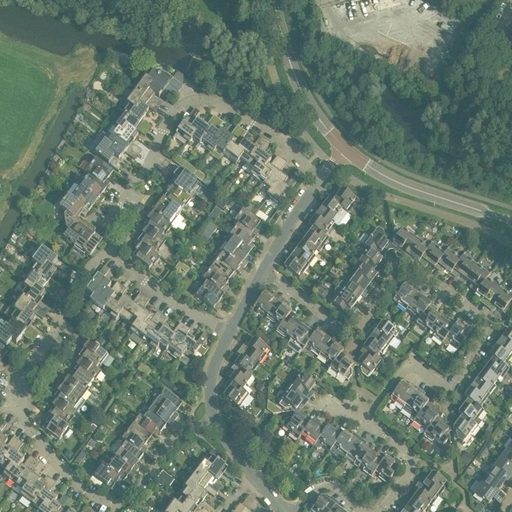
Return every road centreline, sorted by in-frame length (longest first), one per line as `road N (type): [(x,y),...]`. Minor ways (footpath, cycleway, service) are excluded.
road 1 (residential): [(363,423),(405,370),(451,386),(482,339),(482,318),(410,272),(394,277),(362,326),(345,332),(263,273)]
road 2 (residential): [(321,178),(246,114),(193,98),(174,109),(119,202),(112,248)]
road 3 (residential): [(215,422),(181,433),(132,495),(114,503),(68,477),(16,403)]
road 4 (residential): [(16,403),(18,373),(50,338),(88,268),(112,248)]
road 5 (tertiary): [(511,220),(400,183),(345,150)]
road 6 (tertiary): [(345,150),(295,79),(271,0)]
road 7 (residential): [(229,333),(157,292),(112,248)]
road 8 (residential): [(381,511),(410,462),(363,423)]
